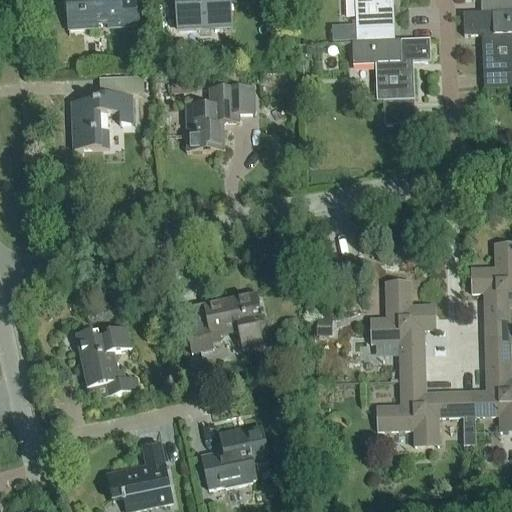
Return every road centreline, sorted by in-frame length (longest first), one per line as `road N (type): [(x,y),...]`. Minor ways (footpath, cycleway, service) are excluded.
road 1 (residential): [(0,270),(460,174)]
road 2 (residential): [(31,443),(208,409)]
road 3 (residential): [(460,174),(441,0)]
road 4 (residential): [(31,443),(0,293)]
